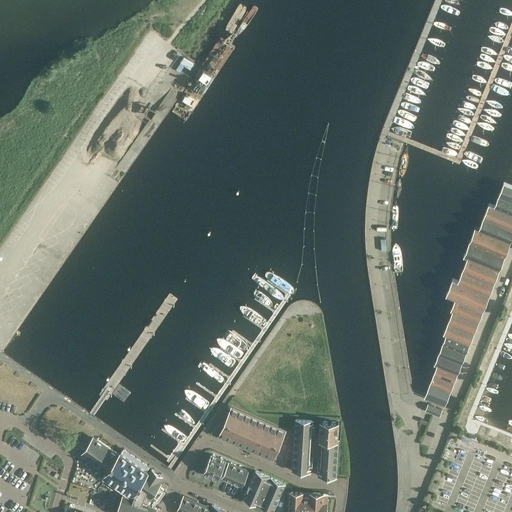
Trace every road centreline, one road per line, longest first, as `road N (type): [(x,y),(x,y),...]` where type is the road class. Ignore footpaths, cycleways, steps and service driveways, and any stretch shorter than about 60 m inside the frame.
road 1 (unclassified): [(387,138),(372,246),(396,401),(411,422),(417,489)]
road 2 (unclassified): [(0,277),(167,42)]
road 3 (unclassified): [(417,489),(511,258)]
road 4 (residential): [(179,479),(60,401),(41,403),(26,426)]
road 5 (residential): [(339,511),(342,487),(299,480),(204,438)]
